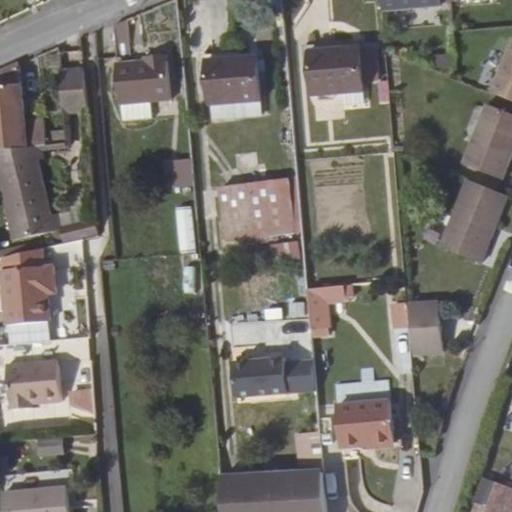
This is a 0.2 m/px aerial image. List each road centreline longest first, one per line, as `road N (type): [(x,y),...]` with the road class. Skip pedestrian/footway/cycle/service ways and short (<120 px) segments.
road 1 (residential): [(511,304),(437,511)]
road 2 (residential): [(0,52),(127,0)]
